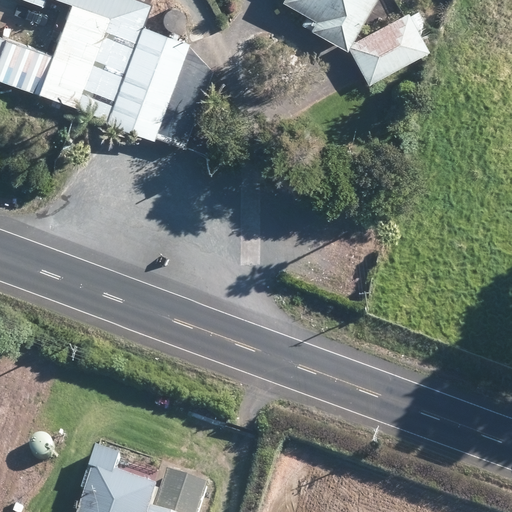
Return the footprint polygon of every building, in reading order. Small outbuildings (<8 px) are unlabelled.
[(151,2),(146,0),(27,0),(43,6),(44,0),(61,0),(71,4),(52,56),(0,36),(0,80),(184,149),(213,71),(189,42),(142,25),(151,2)] [(281,0),(281,1),(305,15),(300,24),(351,54),(368,84),(429,51),(408,12),(396,19),(385,0),(281,0)] [(0,343),(0,394),(16,349),(0,343)] [(16,349),(0,394),(0,511),(4,511),(56,363),(16,349)] [(97,453),(80,511),(148,511),(160,471),(118,459),(97,453)] [(202,511),(211,486),(169,472),(155,511),(202,511)]
